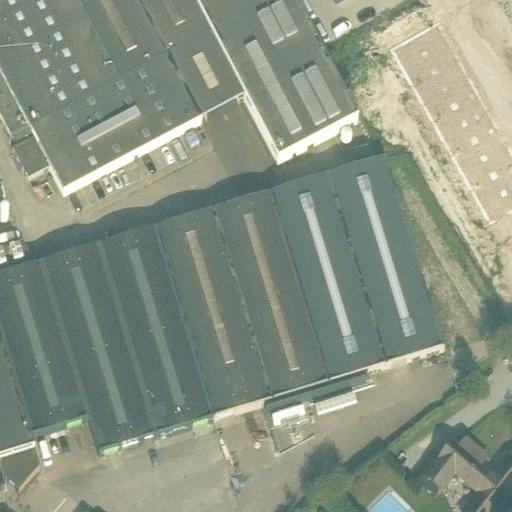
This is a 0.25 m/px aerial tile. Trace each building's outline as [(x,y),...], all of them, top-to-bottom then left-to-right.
[(0,0),(0,118),(13,144),(30,135),(33,142),(12,154),(28,184),(49,172),(63,199),(201,126),(135,0),(0,0)] [(190,0),(244,102),(278,166),(357,125),(290,0),(190,0)] [(331,0),(336,8),(350,0),(331,0)] [(390,51),(489,227),(511,214),(511,154),(438,24),(390,51)] [(326,183),(386,371),(443,354),(385,166),(326,183)] [(0,179),(0,224),(11,221),(0,179)] [(213,424),(386,371),(326,183),(154,235),(213,424)] [(98,459),(213,424),(154,235),(41,270),(88,425),(98,459)] [(18,249),(0,254),(0,270),(22,264),(18,249)] [(0,343),(30,443),(88,425),(41,270),(0,281),(0,343)] [(0,468),(5,486),(19,498),(39,473),(30,443),(0,343),(0,468)] [(490,480),(479,471),(477,468),(479,466),(473,462),(472,464),(467,460),(472,454),(475,457),(485,445),(484,444),(489,439),(491,441),(503,426),(478,406),(452,437),(462,445),(456,451),(452,447),(424,481),(429,486),(438,493),(452,477),(474,495),(474,499),(463,511),(498,511),(510,497),(511,494),(511,465),(506,461),(490,480)] [(433,499),(438,493),(429,486),(424,491),(433,499)]
